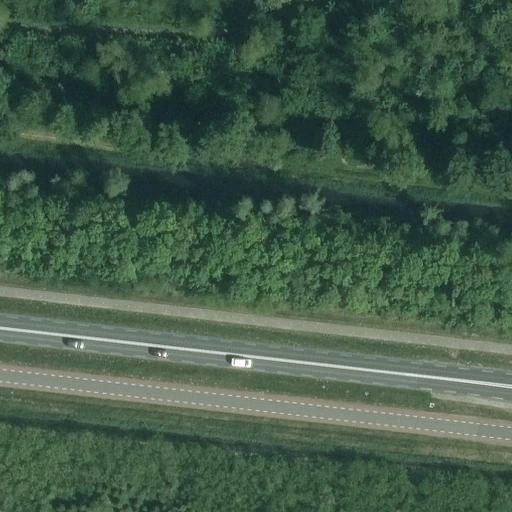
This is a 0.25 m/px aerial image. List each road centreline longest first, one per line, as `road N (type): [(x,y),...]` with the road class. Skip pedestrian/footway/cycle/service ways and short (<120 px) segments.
road 1 (unclassified): [(0,377),(511,435)]
road 2 (primary): [(511,387),(0,330)]
